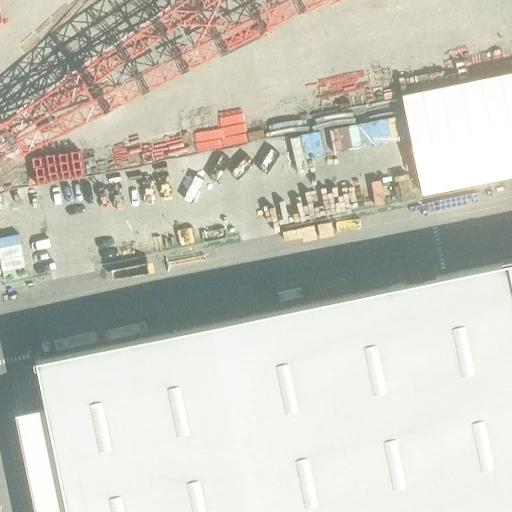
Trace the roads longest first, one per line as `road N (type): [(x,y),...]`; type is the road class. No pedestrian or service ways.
road 1 (unknown): [(0,347),(20,326),(59,313),(511,214)]
road 2 (unknown): [(511,43),(84,105),(27,107),(0,98)]
